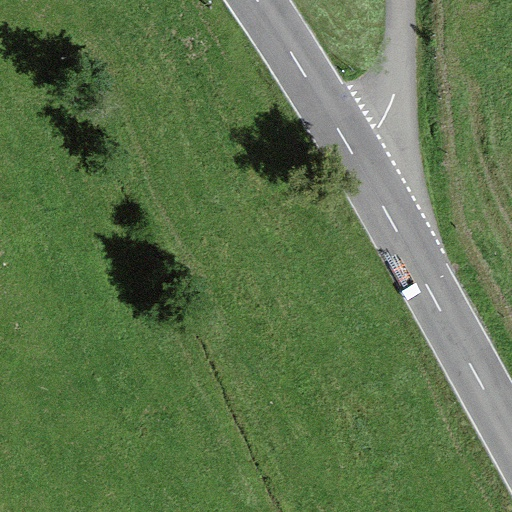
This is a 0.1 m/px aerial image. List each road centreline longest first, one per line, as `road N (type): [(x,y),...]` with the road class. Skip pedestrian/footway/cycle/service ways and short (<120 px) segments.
road 1 (tertiary): [(511,443),(356,157)]
road 2 (tertiary): [(356,157),(257,0)]
road 3 (residential): [(402,0),(394,101),(356,157)]
